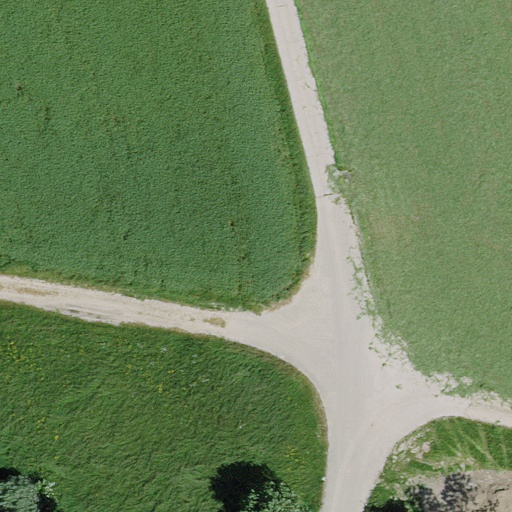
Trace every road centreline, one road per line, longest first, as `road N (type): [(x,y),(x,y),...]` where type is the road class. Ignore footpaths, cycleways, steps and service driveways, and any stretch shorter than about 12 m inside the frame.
road 1 (track): [(0,288),(275,336),(392,383),(511,412)]
road 2 (track): [(343,511),(356,411),(344,281),(278,0)]
